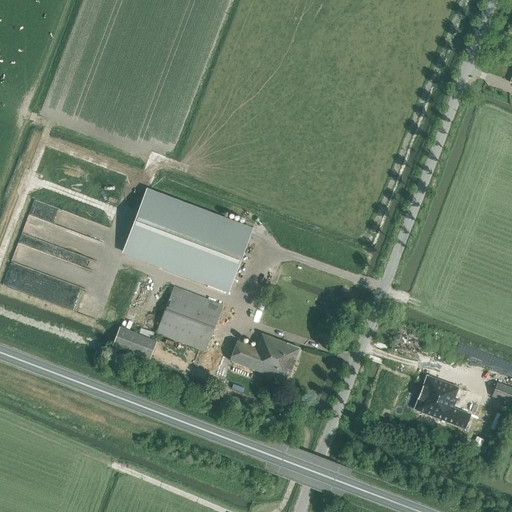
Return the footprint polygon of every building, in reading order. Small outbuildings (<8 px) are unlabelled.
[(230,291),(253,232),(149,193),(126,252),(230,291)] [(69,240),(94,258),(99,251),(93,247),(99,240),(80,226),(69,240)] [(109,291),(113,280),(106,277),(102,288),(109,291)] [(205,352),(207,347),(223,306),(173,287),(156,333),(205,352)] [(149,360),(157,342),(119,327),(112,346),(149,360)] [(230,362),(264,375),(287,383),(300,349),(262,334),(256,349),(238,342),(230,362)] [(397,334),(393,346),(400,349),(405,337),(397,334)] [(460,389),(428,377),(415,411),(467,430),(472,417),(454,410),(458,399),(456,399),(460,389)] [(511,403),(511,388),(497,383),(492,396),(511,403)] [(497,429),(507,408),(495,402),(484,422),(497,429)]
